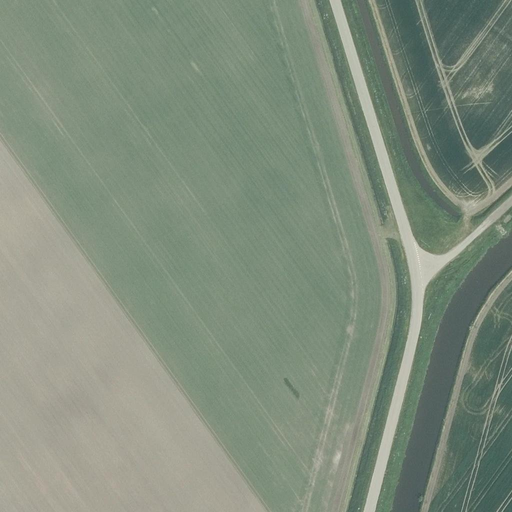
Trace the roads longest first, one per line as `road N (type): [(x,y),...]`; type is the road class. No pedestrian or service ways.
road 1 (tertiary): [(413,275),(332,0)]
road 2 (tertiary): [(368,511),(413,330),(413,275)]
road 3 (unclassified): [(413,275),(448,257),(511,199)]
